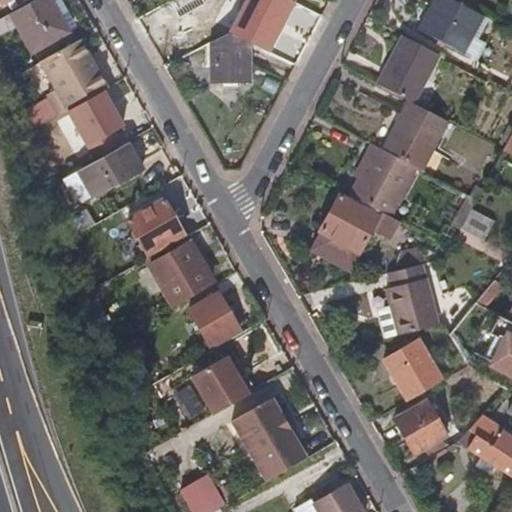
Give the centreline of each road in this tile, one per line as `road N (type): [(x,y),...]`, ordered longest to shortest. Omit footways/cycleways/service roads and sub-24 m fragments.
road 1 (residential): [(235,221),(392,511)]
road 2 (residential): [(99,0),(235,221)]
road 3 (residential): [(353,0),(235,221)]
road 4 (primary): [(35,490),(0,371)]
